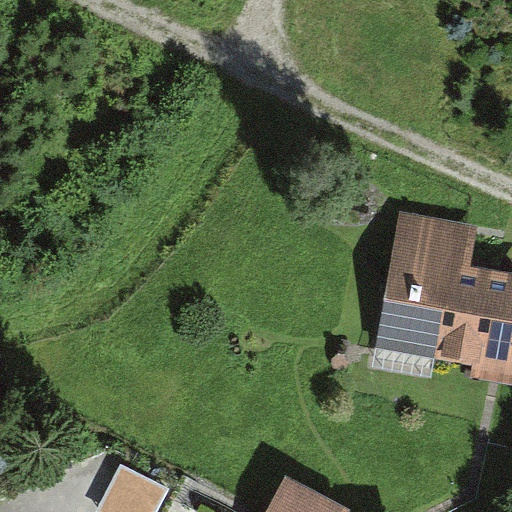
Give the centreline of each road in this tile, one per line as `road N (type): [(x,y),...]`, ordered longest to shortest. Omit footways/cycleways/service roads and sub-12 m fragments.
road 1 (track): [(511,187),(303,93)]
road 2 (track): [(303,93),(106,0)]
